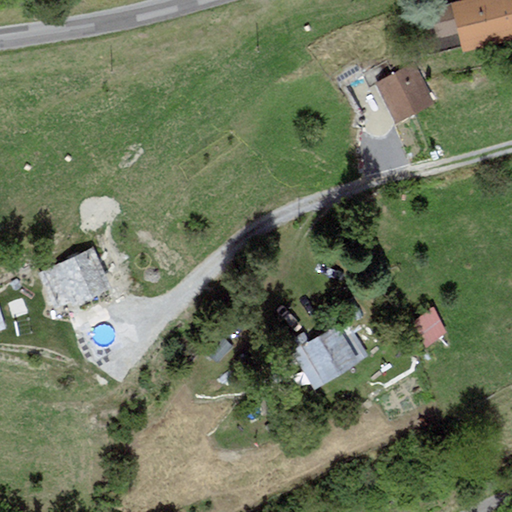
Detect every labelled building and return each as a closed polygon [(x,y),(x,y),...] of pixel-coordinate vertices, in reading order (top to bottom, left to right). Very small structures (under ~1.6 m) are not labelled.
[(511,0),(456,0),(461,41),(511,34),(511,0)] [(452,5),(432,12),(441,38),(461,31),(452,5)] [(419,56),(377,73),(394,115),(436,97),(419,56)] [(39,264),(57,302),(110,276),(92,239),(39,264)] [(428,338),(449,326),(434,301),(414,313),(428,338)] [(342,309),(290,344),(315,381),(367,346),(342,309)]
